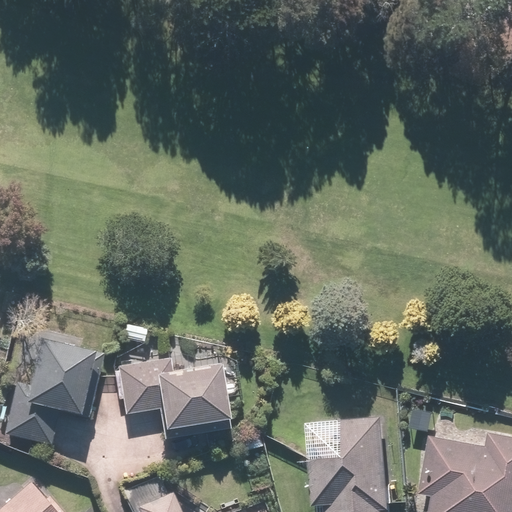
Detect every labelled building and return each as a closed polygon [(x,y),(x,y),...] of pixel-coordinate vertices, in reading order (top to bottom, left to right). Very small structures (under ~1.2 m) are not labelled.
[(17,379),(7,433),(55,443),(62,406),(88,411),(101,346),(44,335),(35,383),(17,379)] [(121,363),(125,410),(164,406),(166,424),(234,417),(229,362),(172,367),(171,358),(121,363)] [(422,407),(410,412),(409,425),(420,433),(431,429),(432,414),(422,407)] [(392,511),(384,415),(310,422),(318,503),(331,502),(332,511),(392,511)] [(511,511),(511,436),(491,433),(489,443),(432,433),(422,489),(440,492),(436,511),(511,511)] [(0,511),(67,511),(37,478),(0,510),(0,511)] [(183,511),(175,490),(139,504),(141,511),(183,511)]
